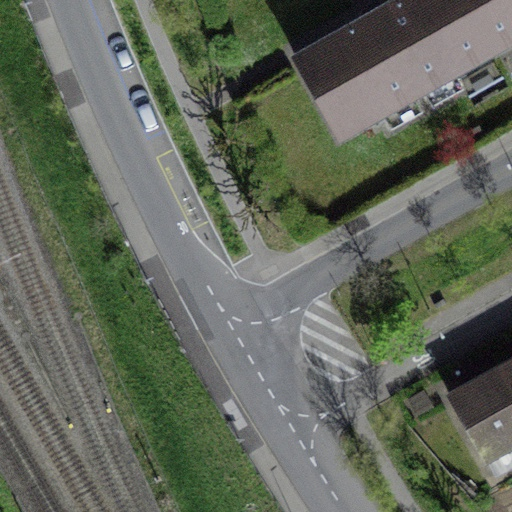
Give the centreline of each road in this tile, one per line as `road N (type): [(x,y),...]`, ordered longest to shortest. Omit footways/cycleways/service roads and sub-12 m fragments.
road 1 (residential): [(81,0),(99,58),(227,327)]
road 2 (residential): [(511,167),(227,327)]
road 3 (residential): [(295,429),(511,310)]
road 4 (residential): [(295,429),(227,327)]
